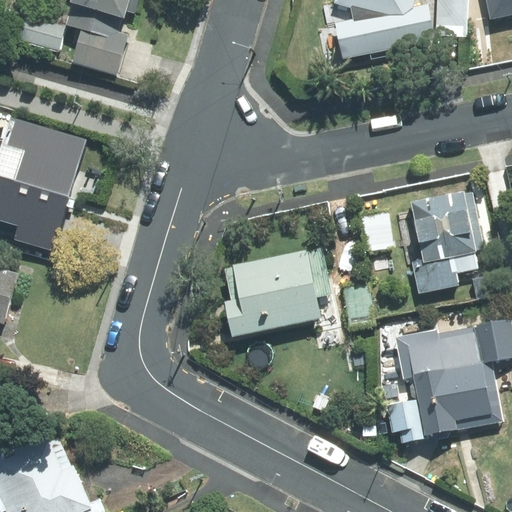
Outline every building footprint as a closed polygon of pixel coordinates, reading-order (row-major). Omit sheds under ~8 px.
[(132,0),(65,0),(59,25),(121,42),(132,0)] [(413,0),(330,0),(327,12),(404,34),(413,0)] [(466,0),(438,0),(432,41),(460,45),(466,0)] [(511,0),(482,0),(486,26),(511,22),(511,0)] [(57,55),(63,33),(27,22),(21,45),(57,55)] [(68,158),(12,142),(0,183),(0,231),(43,244),(68,158)] [(471,198),(395,209),(410,313),(487,301),(471,198)] [(389,214),(356,218),(361,256),(394,251),(389,214)] [(221,265),(235,331),(326,312),(312,246),(221,265)] [(0,264),(0,310),(14,269),(0,264)] [(339,283),(347,328),(370,324),(362,279),(339,283)] [(404,336),(419,422),(488,410),(473,324),(404,336)] [(0,495),(7,511),(73,511),(88,506),(52,419),(0,441),(0,495)]
